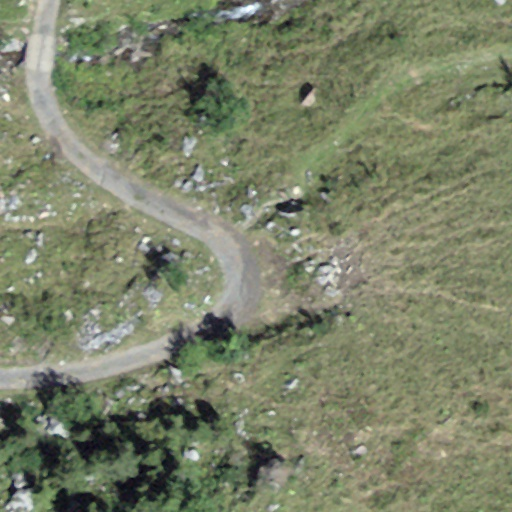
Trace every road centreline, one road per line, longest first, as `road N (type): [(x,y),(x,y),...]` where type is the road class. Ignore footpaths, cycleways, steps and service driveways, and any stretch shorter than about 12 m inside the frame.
road 1 (track): [(62,0),(39,67),(49,112),(86,164),(220,239)]
road 2 (track): [(220,239),(237,255),(241,280),(236,307),(217,330),(115,365),(0,382)]
